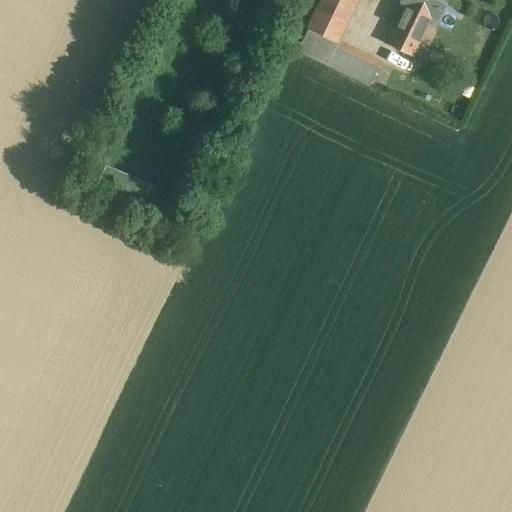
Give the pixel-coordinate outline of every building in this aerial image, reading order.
[(321,0),(297,49),(325,62),(336,39),(354,0),(321,0)] [(404,0),(406,1),(386,42),(412,55),(432,14),(437,16),(444,0),(404,0)] [(381,61),(336,39),(325,62),(370,84),(381,61)] [(446,56),(432,49),(427,59),(441,66),(446,56)] [(106,166),(97,187),(141,205),(150,184),(106,166)]
